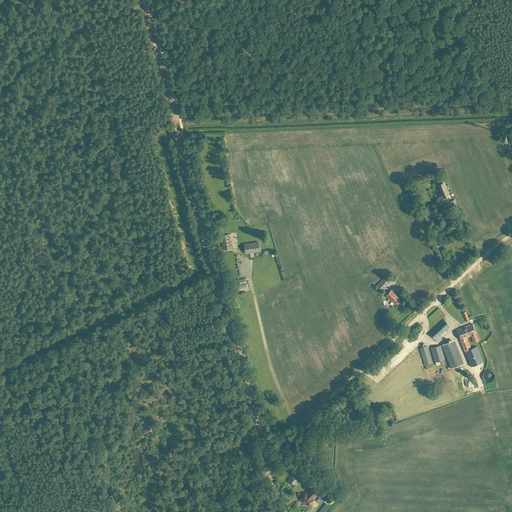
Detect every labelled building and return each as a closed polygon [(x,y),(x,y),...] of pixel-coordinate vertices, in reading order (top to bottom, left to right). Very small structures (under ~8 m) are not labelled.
[(448,195),(443,183),(439,185),(444,197),(448,195)] [(433,216),(429,207),(424,210),(427,218),(433,216)] [(221,236),(223,251),(232,250),(230,235),(221,236)] [(245,254),(260,252),(259,243),(244,245),(245,254)] [(391,281),(386,276),(377,286),(382,290),(391,281)] [(235,281),(237,289),(247,287),(245,279),(235,281)] [(400,299),(391,290),(386,296),(395,305),(400,299)] [(479,307),(475,309),(473,304),(470,305),(475,316),(482,313),(479,307)] [(450,326),(445,320),(430,334),(438,342),(442,337),(441,335),(450,326)] [(471,367),(483,362),(477,347),(471,349),(467,337),(471,335),(474,343),(479,341),(476,334),(472,324),(457,330),(460,340),(465,352),(471,367)] [(454,337),(442,342),(451,365),(463,360),(454,337)] [(420,348),(425,366),(432,364),(427,346),(424,347),(424,344),(421,345),(422,348),(420,348)] [(441,346),(431,348),(435,363),(445,360),(441,346)] [(361,412),(358,402),(353,404),(356,414),(361,412)] [(380,416),(382,422),(390,418),(387,413),(380,416)] [(313,475),(310,480),(319,486),(322,481),(313,475)] [(298,480),(292,476),(288,482),(291,484),(292,485),(295,486),(298,480)] [(317,493),(316,492),(311,488),(301,500),(307,505),(317,493)]
